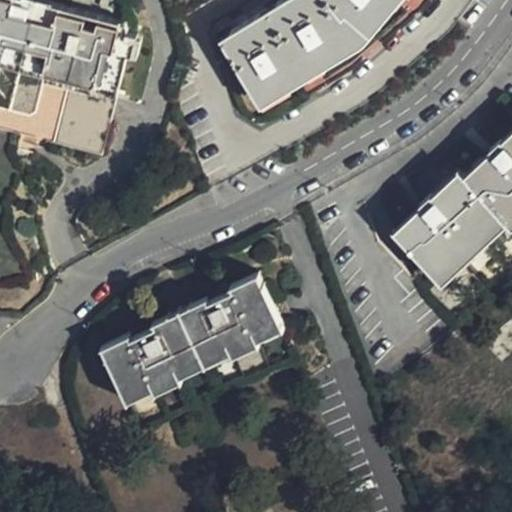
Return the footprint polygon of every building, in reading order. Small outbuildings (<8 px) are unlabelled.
[(0,0),(0,130),(92,154),(110,83),(117,56),(123,56),(128,36),(108,30),(110,22),(20,0),(0,0)] [(161,0),(171,23),(208,0),(161,0)] [(281,0),(218,37),(254,97),(351,41),(388,0),(414,0),(422,6),(426,0),(281,0)] [(511,136),(503,145),(498,140),(487,150),(492,156),(467,181),(463,176),(435,201),(431,196),(418,207),(424,212),(397,236),(434,276),(455,258),(460,263),(484,240),(480,235),(501,216),(506,222),(511,216),(511,136)] [(106,344),(128,391),(154,380),(155,382),(182,370),(180,366),(230,341),(231,344),(257,332),(255,328),(281,314),(258,268),(233,282),(234,285),(211,297),(210,293),(157,319),(158,323),(136,334),(134,331),(106,344)] [(456,358),(467,371),(489,353),(508,376),(511,372),(511,346),(498,330),(496,328),(456,358)]
